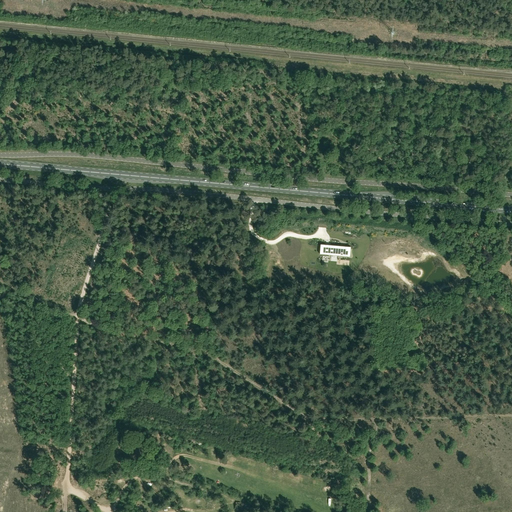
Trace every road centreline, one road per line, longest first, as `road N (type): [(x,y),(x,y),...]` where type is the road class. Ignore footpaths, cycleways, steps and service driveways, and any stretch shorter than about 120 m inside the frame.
road 1 (unclassified): [(511,195),(59,152),(0,154)]
road 2 (primary): [(511,210),(0,164)]
road 3 (unclassified): [(0,179),(511,223)]
road 4 (track): [(366,511),(373,421),(314,418),(202,352),(76,319)]
road 5 (track): [(67,482),(76,319)]
road 6 (track): [(67,482),(110,508),(140,473),(192,457)]
road 7 (track): [(367,419),(511,415)]
road 8 (track): [(76,319),(115,189)]
